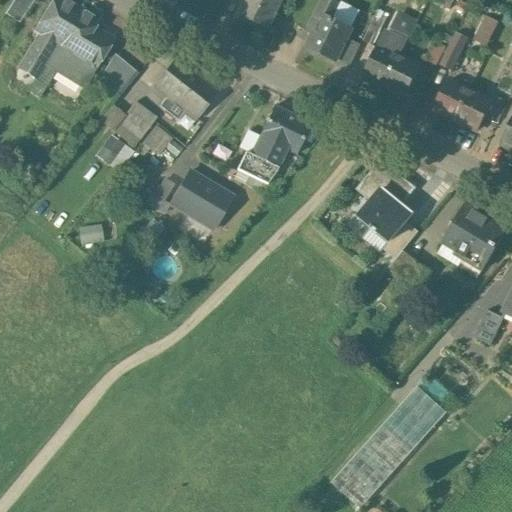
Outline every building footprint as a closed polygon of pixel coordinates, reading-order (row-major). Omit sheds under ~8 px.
[(34,0),(14,0),(5,15),(19,24),(34,0)] [(98,21),(64,0),(54,0),(35,32),(40,35),(19,69),(36,80),(45,65),(83,88),(112,41),(94,30),(94,29),(98,21)] [(284,0),(240,0),(241,0),(247,3),(240,16),(269,30),(284,0)] [(341,2),(335,0),(322,0),(308,30),(313,33),(307,47),(335,61),(351,28),(332,19),(341,2)] [(384,0),(374,23),(384,28),(387,23),(396,4),(397,0),(384,0)] [(408,9),(396,4),(387,23),(399,29),(408,9)] [(487,16),(477,35),(488,41),(497,22),(487,16)] [(457,33),(440,65),(452,71),(469,39),(457,33)] [(385,87),(400,57),(406,44),(385,34),(364,77),(385,87)] [(349,40),(339,61),(350,66),(360,45),(349,40)] [(436,44),(427,61),(437,66),(446,48),(436,44)] [(114,55),(98,80),(106,87),(125,64),(114,55)] [(400,57),(385,87),(407,97),(422,67),(400,57)] [(176,59),(154,88),(195,120),(217,91),(176,59)] [(125,64),(106,87),(119,97),(138,74),(125,64)] [(470,90),(450,80),(435,111),(456,121),(471,90),(470,90)] [(493,101),(471,90),(456,121),(477,132),(493,101)] [(135,103),(119,124),(140,140),(156,119),(135,103)] [(310,125),(274,108),(252,155),(278,168),(286,150),(296,155),(310,125)] [(155,123),(141,139),(157,153),(171,138),(155,123)] [(118,170),(132,147),(110,133),(95,155),(118,170)] [(416,189),(381,160),(356,190),(372,203),(360,218),(372,228),(370,229),(377,234),(378,233),(390,242),(390,243),(406,223),(412,215),(402,207),(416,189)] [(254,164),(244,185),(264,195),(275,174),(254,164)] [(189,172),(170,205),(213,230),(232,198),(189,172)] [(164,199),(173,181),(161,175),(146,204),(164,213),(170,201),(164,199)] [(507,229),(466,205),(443,243),(445,244),(466,256),(464,259),(483,271),(507,229)] [(406,223),(390,243),(390,242),(383,250),(396,260),(419,232),(406,223)] [(102,224),(80,225),(81,242),(103,241),(102,224)] [(466,256),(445,244),(438,255),(478,279),(483,271),(464,259),(466,256)] [(430,274),(403,252),(387,272),(396,280),(413,294),(430,274)] [(413,294),(396,280),(365,319),(381,333),(413,294)] [(504,319),(488,311),(475,339),(491,346),(504,319)] [(417,387),(331,483),(361,510),(447,414),(417,387)]
